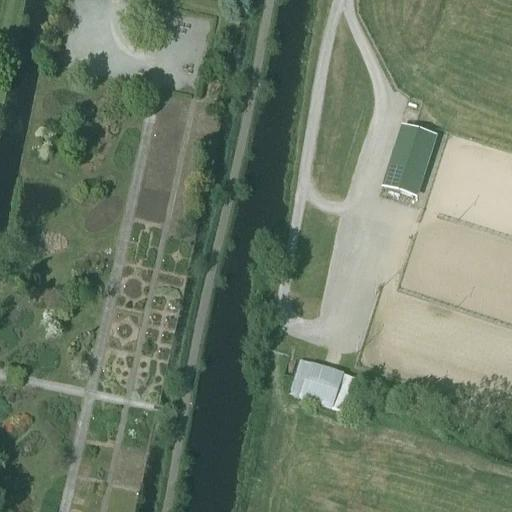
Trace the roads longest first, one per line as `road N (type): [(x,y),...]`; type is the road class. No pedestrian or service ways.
road 1 (unclassified): [(165,511),(269,0)]
road 2 (track): [(63,511),(156,93)]
